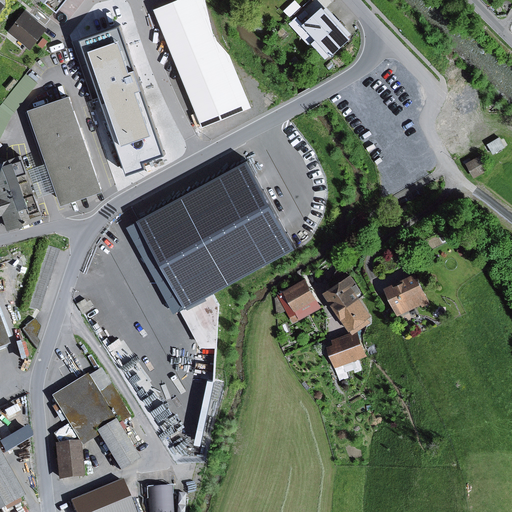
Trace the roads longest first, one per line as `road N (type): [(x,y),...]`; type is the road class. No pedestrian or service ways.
road 1 (residential): [(49,511),(38,382),(86,232)]
road 2 (residential): [(379,33),(434,90),(426,127),(446,168),(511,223)]
road 3 (residential): [(202,158),(356,72),(375,52),(379,33)]
road 4 (residential): [(202,158),(164,92),(133,0)]
road 5 (residential): [(86,232),(117,204),(202,158)]
